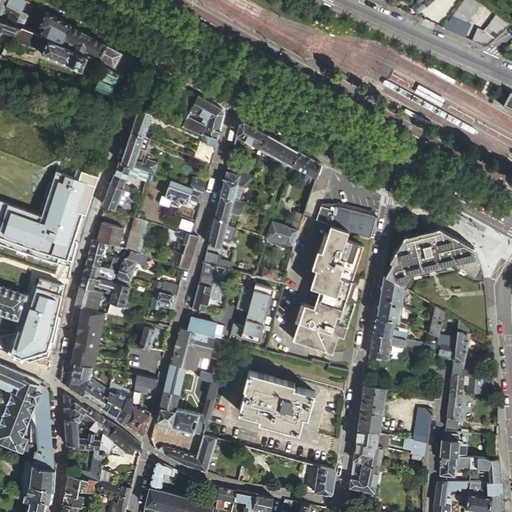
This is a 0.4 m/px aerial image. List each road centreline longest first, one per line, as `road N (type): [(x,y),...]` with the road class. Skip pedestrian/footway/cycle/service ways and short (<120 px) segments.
road 1 (primary): [(511,190),(167,0)]
road 2 (residential): [(234,99),(145,445)]
road 3 (residential): [(335,504),(391,185)]
road 4 (residential): [(120,130),(88,220),(55,381)]
road 5 (residential): [(335,504),(185,468),(145,445)]
road 6 (primary): [(239,77),(402,165)]
road 7 (primary): [(97,0),(239,77)]
road 8 (residential): [(340,2),(481,65)]
road 9 (residential): [(427,511),(442,368)]
road 10 (residential): [(55,381),(61,468),(52,511)]
road 11 (unknown): [(343,455),(220,417)]
road 12 (primary): [(402,165),(511,226)]
